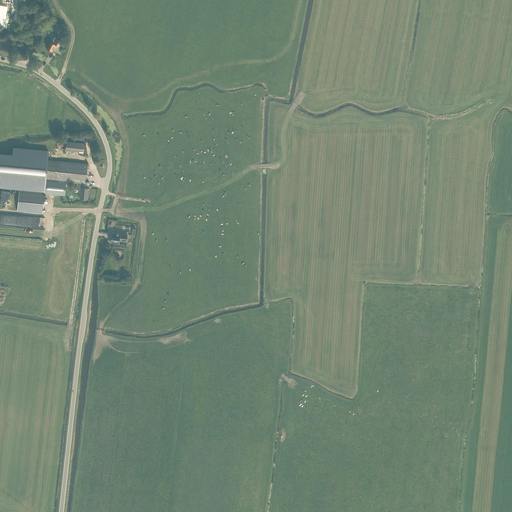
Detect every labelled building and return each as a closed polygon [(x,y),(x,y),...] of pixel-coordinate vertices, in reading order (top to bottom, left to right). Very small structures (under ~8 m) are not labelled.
[(8,17),(10,18),(12,0),(0,0),(0,33),(2,34),(3,27),(7,27),(8,17)] [(50,42),(46,49),(51,51),(55,44),(58,46),(61,41),(57,39),(57,38),(54,37),(53,39),(53,40),(52,43),(50,42)] [(65,149),(83,151),(84,143),(66,141),(65,149)] [(61,188),(61,182),(77,183),(76,190),(80,191),(79,199),(87,200),(88,189),(82,188),(82,184),(85,184),(87,164),(48,160),(49,152),(14,148),(13,158),(0,157),(0,186),(45,191),(47,193),(49,194),(54,194),(57,194),(58,192),(60,191),(61,188)] [(44,193),(19,190),(17,210),(42,213),(44,193)] [(119,244),(119,241),(126,242),(127,234),(120,233),(112,232),(110,243),(119,244)]
